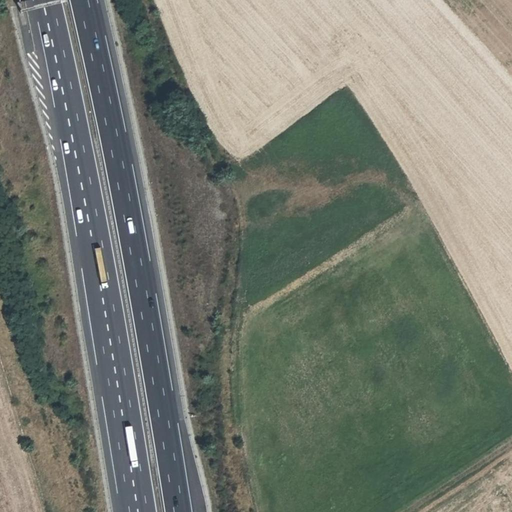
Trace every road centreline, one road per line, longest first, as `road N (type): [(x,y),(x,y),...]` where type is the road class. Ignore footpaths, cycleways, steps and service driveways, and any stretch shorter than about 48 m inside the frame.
road 1 (motorway): [(178,511),(84,0)]
road 2 (motorway): [(52,0),(138,511)]
road 3 (track): [(63,511),(0,316)]
road 4 (track): [(511,441),(404,511)]
